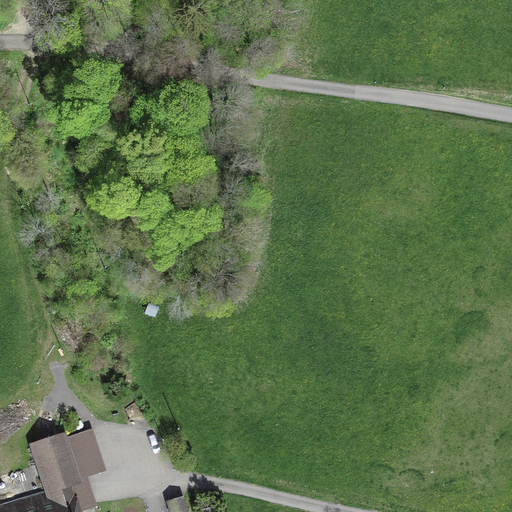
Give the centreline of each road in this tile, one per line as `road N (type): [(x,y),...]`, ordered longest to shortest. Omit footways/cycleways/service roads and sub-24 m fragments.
road 1 (residential): [(0,42),(511,114)]
road 2 (track): [(82,422),(23,245),(26,44)]
